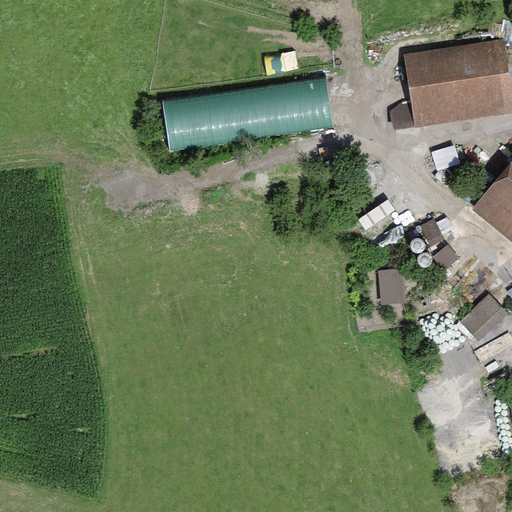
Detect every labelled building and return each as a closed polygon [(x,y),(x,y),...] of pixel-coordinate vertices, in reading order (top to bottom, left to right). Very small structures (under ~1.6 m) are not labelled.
[(458,29),(460,39),(470,37),(468,27),(458,29)] [(418,122),(417,111),(509,97),(502,50),(410,64),(415,100),(403,101),(391,111),(394,124),(418,122)] [(333,127),(326,77),(162,100),(170,151),(333,127)] [(511,172),(490,198),(511,216),(511,172)] [(476,333),(500,311),(487,298),(463,320),(476,333)]
